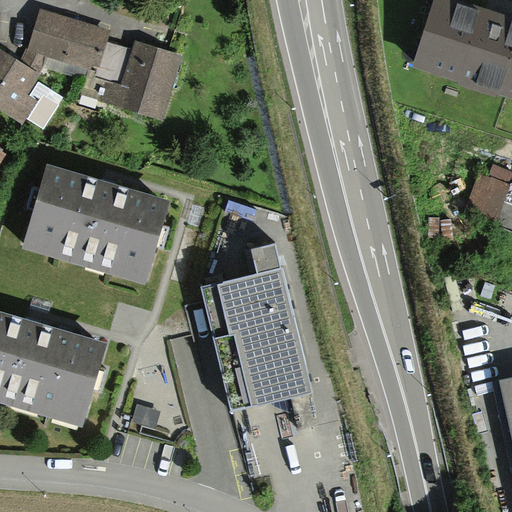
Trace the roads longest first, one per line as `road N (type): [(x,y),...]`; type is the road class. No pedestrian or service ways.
road 1 (primary): [(431,511),(307,0)]
road 2 (residential): [(0,469),(76,476),(233,511)]
